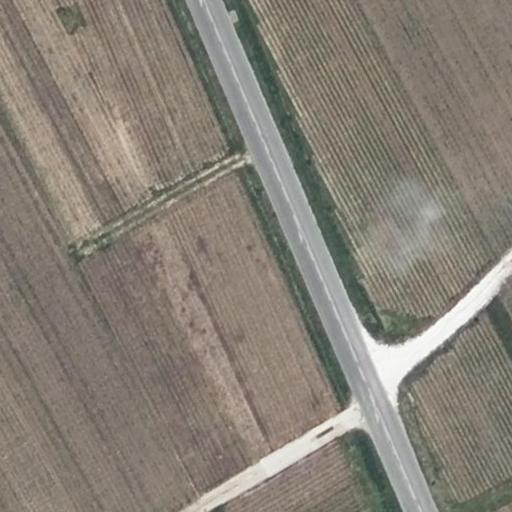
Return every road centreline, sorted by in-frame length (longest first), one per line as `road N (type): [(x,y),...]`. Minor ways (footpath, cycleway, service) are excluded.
road 1 (secondary): [(427,511),(210,0)]
road 2 (track): [(511,257),(378,394),(196,511)]
